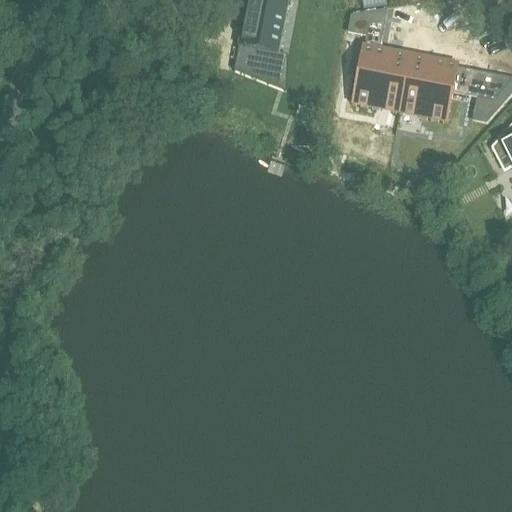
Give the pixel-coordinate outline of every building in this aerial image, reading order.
[(247,0),(233,73),(235,73),(236,66),(274,73),(277,56),(286,58),(286,57),(278,55),(288,0),(247,0)] [(361,0),(363,12),(387,8),(385,0),(361,0)] [(218,3),(215,20),(239,24),(242,8),(218,3)] [(357,72),(357,75),(351,107),(447,125),(458,68),(362,49),(357,72)] [(511,83),(511,80),(485,75),(480,102),(493,105),(511,83)] [(511,132),(511,133),(510,129),(490,151),(495,160),(508,153),(511,161),(511,132)]
